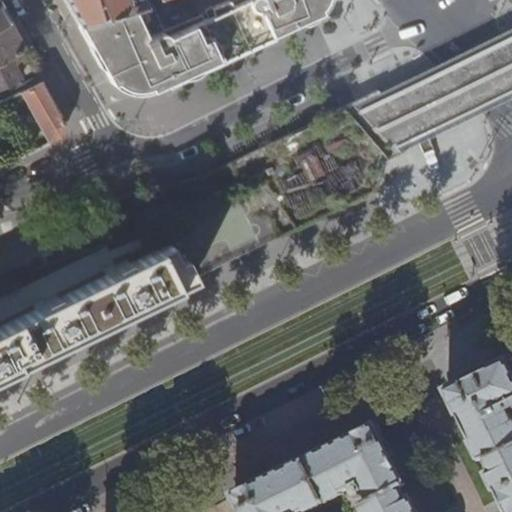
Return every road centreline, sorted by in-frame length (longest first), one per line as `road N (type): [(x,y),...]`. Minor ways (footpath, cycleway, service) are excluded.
road 1 (primary): [(511,188),(0,446)]
road 2 (primary): [(38,511),(511,279)]
road 3 (residential): [(118,151),(173,143),(427,17)]
road 4 (residential): [(29,0),(118,151)]
road 5 (residential): [(0,195),(118,151)]
